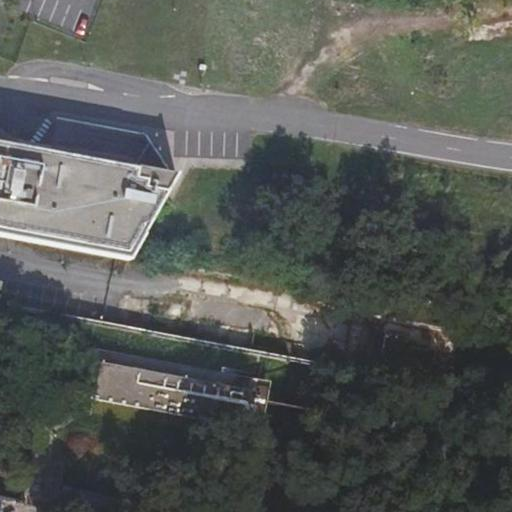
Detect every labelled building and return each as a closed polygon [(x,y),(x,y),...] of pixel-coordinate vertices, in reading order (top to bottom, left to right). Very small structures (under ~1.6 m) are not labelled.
[(0,240),(161,269),(207,186),(164,180),(0,147),(0,240)] [(460,366),(466,334),(446,329),(450,303),(389,291),(386,306),(382,305),(368,373),(456,389),(460,366)] [(249,430),(255,393),(99,363),(92,400),(249,430)] [(511,399),(511,375),(460,366),(456,389),(511,399)] [(307,511),(310,500),(281,495),(277,511),(307,511)] [(341,511),(343,504),(322,500),(319,511),(341,511)]
